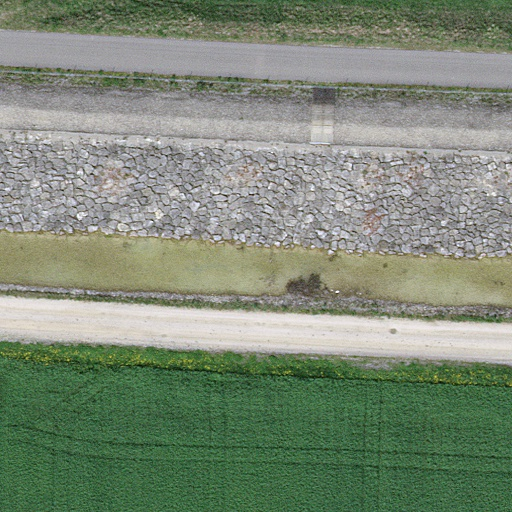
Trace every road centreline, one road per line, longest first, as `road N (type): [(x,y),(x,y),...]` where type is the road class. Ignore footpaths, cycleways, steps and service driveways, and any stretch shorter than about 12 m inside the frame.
road 1 (track): [(0,312),(511,343)]
road 2 (unclassified): [(511,69),(0,49)]
